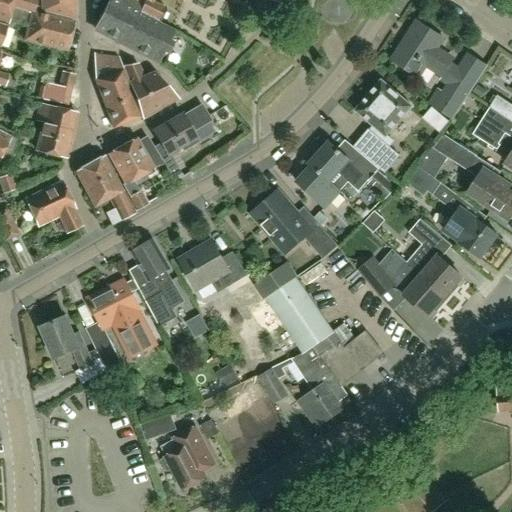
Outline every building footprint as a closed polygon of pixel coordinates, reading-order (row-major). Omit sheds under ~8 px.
[(0,0),(0,47),(7,25),(1,24),(2,21),(8,23),(12,10),(31,14),(41,17),(42,12),(41,12),(40,8),(35,7),(37,0),(0,0)] [(75,9),(74,1),(64,0),(38,0),(40,8),(41,12),(42,12),(41,17),(31,14),(25,40),(67,50),(73,24),(69,23),(70,19),(74,20),(75,9)] [(143,5),(133,0),(109,0),(99,21),(102,22),(96,33),(156,64),(173,31),(159,24),(159,23),(138,14),(143,5)] [(138,14),(159,23),(166,10),(151,3),(152,0),(180,0),(186,2),(186,0),(133,0),(143,5),(138,14)] [(323,0),(324,15),(338,15),(338,0),(323,0)] [(439,81),(447,86),(459,67),(452,63),(453,61),(436,50),(443,39),(418,23),(393,61),(418,77),(425,67),(441,78),(439,81)] [(447,86),(433,107),(451,119),(486,66),(468,53),(459,67),(447,86)] [(93,55),(94,81),(112,129),(140,119),(121,70),(118,59),(93,55)] [(123,68),(142,117),(175,100),(154,76),(143,78),(136,66),(123,68)] [(382,81),(356,111),(374,127),(370,132),(369,131),(354,147),(384,174),(399,157),(389,148),(394,143),(387,137),(412,108),(382,81)] [(69,89),(51,85),(46,84),(45,89),(40,88),(38,97),(43,98),(43,100),(66,105),(69,89)] [(289,91),(276,91),(276,109),(289,109),(289,91)] [(490,108),(511,122),(511,105),(497,96),(496,98),(490,108)] [(63,159),(75,113),(41,105),(37,122),(43,124),(36,152),(63,159)] [(166,157),(180,148),(183,152),(198,143),(191,132),(210,121),(201,105),(182,116),(152,133),(166,157)] [(511,122),(490,108),(473,135),(497,150),(500,145),(511,152),(505,162),(511,166),(511,122)] [(0,162),(5,165),(14,148),(16,140),(0,130),(0,162)] [(478,177),(467,194),(506,219),(511,210),(511,195),(507,192),(511,187),(497,178),(501,173),(442,135),(433,149),(478,177)] [(135,211),(146,205),(132,180),(163,163),(157,153),(146,159),(136,140),(108,155),(124,184),(122,185),(135,211)] [(349,161),(337,150),(329,143),(308,164),(311,167),(329,182),(339,191),(348,182),(353,186),(362,176),(368,181),(377,172),(361,157),(353,166),(348,162),(349,161)] [(122,192),(103,156),(75,172),(93,208),(109,199),(113,209),(105,213),(112,226),(135,214),(123,192),(122,192)] [(170,159),(163,163),(168,173),(175,169),(170,159)] [(406,164),(400,179),(421,188),(428,173),(406,164)] [(340,192),(339,191),(329,182),(311,167),(296,182),(324,208),(340,192)] [(22,185),(19,180),(10,184),(4,169),(0,170),(0,193),(0,194),(22,185)] [(25,201),(37,226),(59,216),(67,233),(80,227),(72,210),(73,209),(61,184),(25,201)] [(432,195),(456,213),(443,231),(458,243),(479,259),(497,235),(483,224),(487,218),(469,204),(441,184),(432,195)] [(338,247),(329,236),(304,207),(296,214),(287,204),(284,207),(273,195),(252,213),(276,242),(277,242),(283,249),(297,237),(301,242),(304,239),(313,250),(313,249),(323,260),(338,247)] [(364,229),(377,217),(367,207),(355,219),(364,229)] [(0,231),(5,242),(18,236),(6,210),(0,213),(0,231)] [(414,254),(407,263),(421,275),(448,299),(459,285),(456,282),(462,275),(441,257),(451,246),(419,219),(408,232),(423,244),(414,254)] [(166,271),(169,269),(153,241),(132,253),(141,268),(131,273),(160,327),(177,317),(172,309),(184,301),(166,271)] [(218,294),(225,290),(247,276),(234,255),(229,258),(224,261),(212,241),(179,261),(196,290),(211,282),(218,294)] [(448,299),(421,275),(407,263),(405,261),(390,278),(373,256),(357,270),(381,299),(395,286),(404,294),(403,295),(427,316),(433,309),(436,312),(448,299)] [(256,286),(265,298),(294,277),(286,265),(256,286)] [(345,324),(332,332),(294,277),(265,298),(303,353),(314,348),(341,386),(383,353),(366,332),(356,339),(345,324)] [(89,301),(99,323),(102,330),(113,325),(129,359),(157,346),(140,311),(141,311),(127,279),(108,288),(108,289),(110,292),(89,301)] [(35,295),(36,314),(50,313),(48,294),(35,295)] [(77,333),(73,335),(66,317),(42,328),(55,360),(73,352),(80,370),(75,373),(83,385),(107,371),(104,365),(101,359),(96,349),(87,354),(83,342),(84,341),(80,332),(77,333)] [(101,359),(104,365),(107,372),(113,373),(123,368),(111,341),(96,349),(101,359)] [(314,348),(303,353),(292,361),(313,390),(297,401),(316,428),(343,410),(337,402),(347,395),(341,386),(314,348)] [(288,396),(272,369),(257,377),(274,405),(288,396)] [(511,386),(496,388),(498,412),(511,411),(511,386)] [(160,447),(166,457),(160,460),(167,472),(171,469),(182,489),(188,486),(192,488),(201,484),(201,480),(206,477),(202,471),(214,464),(205,447),(195,429),(174,440),(160,447)] [(409,511),(431,511),(439,506),(446,501),(427,477),(399,500),(409,511)]
